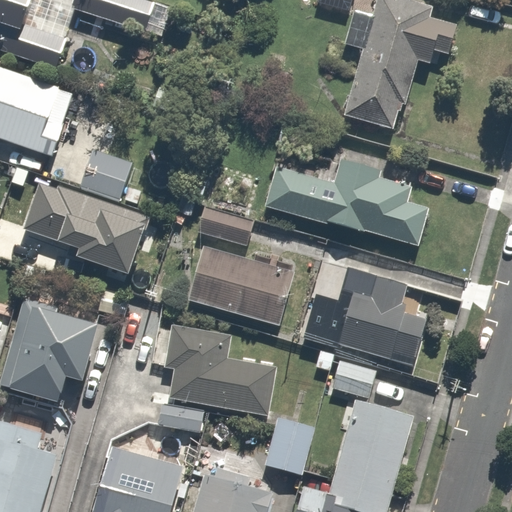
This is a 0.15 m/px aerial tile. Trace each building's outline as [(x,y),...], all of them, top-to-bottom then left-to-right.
[(23,25),(30,0),(0,0),(0,50),(56,69),(66,39),(23,25)] [(154,3),(145,0),(74,0),(72,8),(145,31),(154,3)] [(355,0),(344,43),(356,46),(338,112),(404,130),(426,51),(440,55),(450,18),(429,12),(432,0),(376,0),(375,4),(360,0),(355,0)] [(69,89),(0,64),(0,137),(46,154),(69,89)] [(133,165),(89,148),(77,181),(121,198),(133,165)] [(271,160),(259,204),(415,246),(427,201),(405,195),(407,186),(380,179),(384,164),(340,152),(333,177),(271,160)] [(39,185),(22,232),(57,244),(56,245),(78,253),(75,261),(127,278),(150,220),(58,189),(58,191),(39,185)] [(248,219),(199,206),(191,236),(240,248),(248,219)] [(291,267),(197,244),(184,298),(278,321),(291,267)] [(402,281),(315,257),(305,295),(342,306),(332,342),(412,364),(424,319),(394,311),(402,281)] [(10,392),(58,405),(65,380),(82,385),(96,329),(55,317),(57,310),(24,301),(0,383),(0,387),(10,391),(10,392)] [(229,328),(168,315),(158,364),(170,366),(164,394),(208,404),(266,416),(277,366),(224,354),(229,328)] [(336,357),(327,388),(350,395),(374,402),(383,370),(336,357)] [(208,404),(164,394),(157,424),(201,434),(208,404)] [(306,476),(299,474),(288,511),(384,511),(413,413),(374,402),(350,395),(326,482),(306,476)] [(320,426),(270,412),(256,462),(299,474),(306,476),(320,426)] [(42,427),(0,417),(0,511),(35,511),(53,449),(37,445),(42,427)] [(141,448),(109,439),(88,511),(164,511),(180,459),(141,448)] [(261,511),(269,488),(200,467),(185,511),(261,511)]
